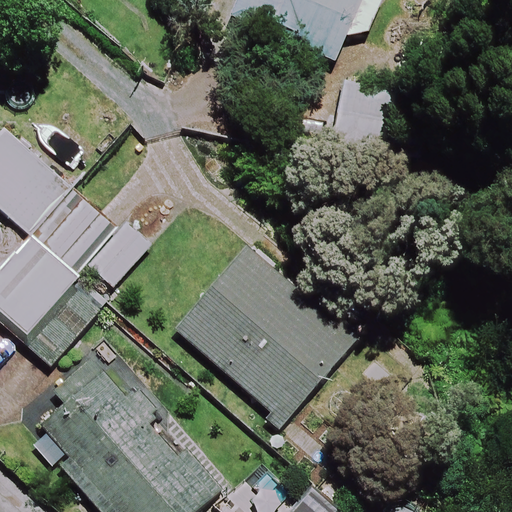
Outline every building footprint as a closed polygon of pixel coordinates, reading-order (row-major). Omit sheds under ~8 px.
[(363,0),(243,0),(233,24),(333,68),(363,0)] [(410,98),(341,88),(332,155),(400,165),(410,98)] [(44,251),(84,204),(1,134),(0,134),(0,214),(29,239),(44,251)] [(84,204),(44,251),(79,281),(87,271),(113,292),(144,255),(84,204)] [(44,251),(29,239),(0,273),(0,318),(31,344),(23,354),(46,373),(98,311),(72,289),(79,281),(44,251)] [(352,348),(246,255),(177,334),(283,427),(352,348)] [(199,511),(211,502),(89,362),(55,392),(71,410),(38,438),(102,511),(199,511)] [(337,511),(316,491),(295,511),(337,511)]
